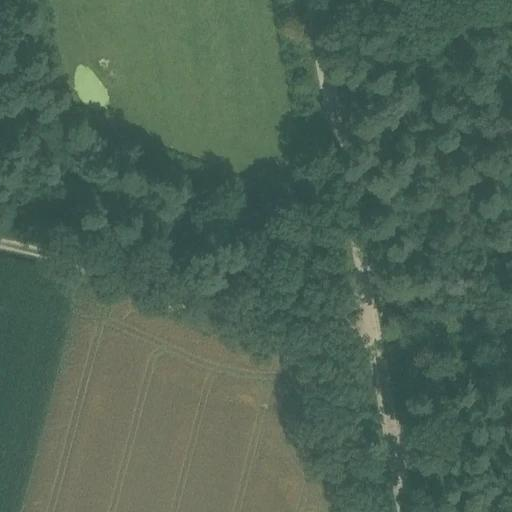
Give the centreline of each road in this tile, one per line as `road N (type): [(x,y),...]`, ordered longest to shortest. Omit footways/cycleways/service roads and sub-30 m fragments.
road 1 (track): [(315,0),(407,511)]
road 2 (track): [(0,228),(372,317)]
